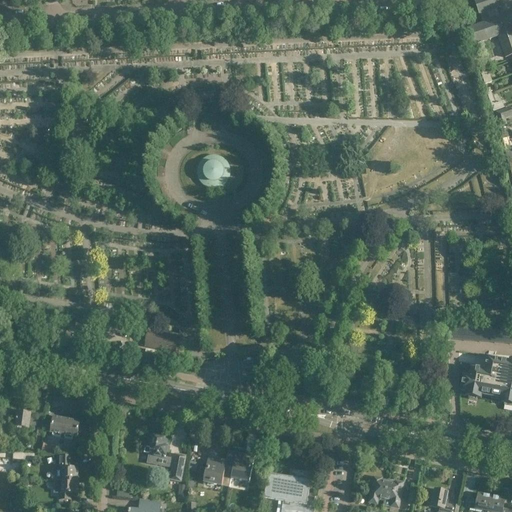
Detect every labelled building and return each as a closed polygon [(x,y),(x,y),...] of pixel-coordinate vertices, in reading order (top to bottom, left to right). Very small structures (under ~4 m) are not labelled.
[(511,55),(511,13),(499,18),(496,8),(503,6),(500,0),(474,0),(479,14),(486,12),(489,21),(468,29),(473,45),(498,36),(505,58),(511,55)] [(449,17),(455,14),(452,7),(446,10),(449,17)] [(491,94),(487,96),(493,112),(504,108),(502,102),(495,105),(491,94)] [(500,127),(506,126),(506,125),(505,118),(511,115),(511,113),(510,108),(497,113),(500,127)] [(209,159),(209,164),(209,165),(208,165),(207,166),(206,167),(205,168),(205,169),(204,170),(200,171),(200,177),(201,178),(201,179),(202,180),(203,182),(204,183),(206,184),(207,185),(208,186),(210,186),(212,186),(218,186),(220,185),(221,184),(223,183),(224,182),(225,181),(226,179),(227,177),(227,176),(227,175),(227,168),(222,168),(221,167),(220,166),(220,165),(219,165),(218,164),(217,164),(216,164),(216,158),(209,159)] [(162,335),(147,333),(145,346),(175,352),(178,336),(162,333),(162,335)] [(463,375),(461,389),(466,390),(465,394),(480,397),(481,393),(502,398),(501,401),(511,403),(511,358),(510,358),(509,361),(487,356),(485,369),(471,367),(469,376),(463,375)] [(16,427),(15,433),(23,434),(24,429),(29,429),(29,425),(36,426),(37,415),(18,412),(17,414),(16,414),(15,420),(17,420),(16,427)] [(63,420),(53,418),(52,424),(46,423),(45,432),(77,438),(80,423),(68,421),(68,420),(63,419),(63,420)] [(165,457),(167,445),(166,444),(167,439),(161,438),(160,437),(156,436),(155,437),(153,437),(151,447),(150,448),(145,447),(144,453),(149,454),(147,464),(172,468),(170,480),(181,482),(186,457),(175,455),(174,459),(165,457)] [(225,466),(233,468),(232,476),(240,478),(239,479),(243,479),(244,479),(250,480),(253,465),(243,463),(245,454),(236,453),(235,456),(227,454),(226,460),(225,466)] [(77,477),(77,469),(71,469),(72,457),(58,457),(58,468),(52,468),(52,481),(62,481),(78,481),(78,477),(77,477)] [(232,476),(233,468),(225,466),(226,460),(218,458),(216,467),(207,465),(204,480),(210,481),(210,482),(214,483),(214,482),(230,485),(231,479),(232,476)] [(190,462),(189,471),(196,472),(197,464),(195,463),(190,462)] [(290,470),(289,478),(268,475),(264,499),(283,502),(281,511),(314,511),(316,499),(308,497),(309,490),(310,488),(310,487),(312,474),(290,470)] [(233,478),(232,486),(251,490),(253,482),(233,478)] [(377,504),(378,499),(385,500),(388,482),(381,481),(381,479),(374,478),(369,503),(377,504)] [(54,481),(54,493),(59,494),(59,500),(71,500),(71,494),(77,494),(77,486),(78,486),(78,481),(62,481),(54,481)] [(396,482),(395,483),(388,482),(385,500),(384,505),(398,508),(403,484),(396,482)] [(179,485),(177,502),(184,502),(185,486),(179,485)] [(457,511),(459,507),(453,505),(453,506),(446,504),(448,492),(434,490),(433,495),(429,495),(427,506),(437,508),(436,511),(457,511)] [(417,492),(411,491),(408,503),(415,504),(417,492)] [(488,511),(491,496),(478,494),(477,500),(471,499),(469,508),(484,511),(488,511)] [(511,511),(511,510),(508,510),(507,511),(503,511),(505,499),(491,496),(488,511),(511,511)] [(144,501),(143,511),(128,510),(128,511),(159,511),(160,503),(144,501)] [(26,511),(29,511),(48,510),(47,503),(25,505),(26,511)]
